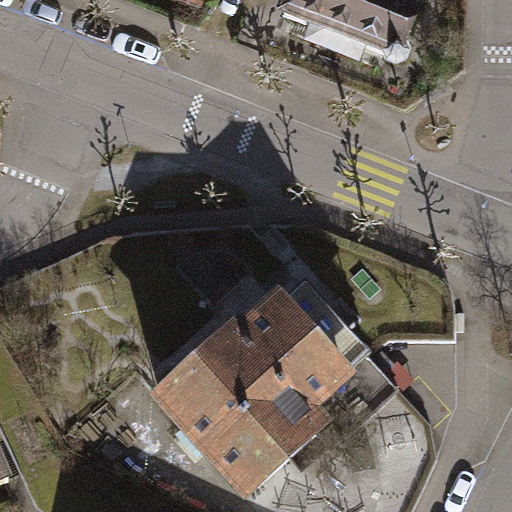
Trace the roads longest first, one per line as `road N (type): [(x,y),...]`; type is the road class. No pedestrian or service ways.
road 1 (residential): [(83,71),(477,229)]
road 2 (residential): [(477,229),(495,174),(511,0)]
road 3 (residential): [(0,216),(32,178),(83,71)]
